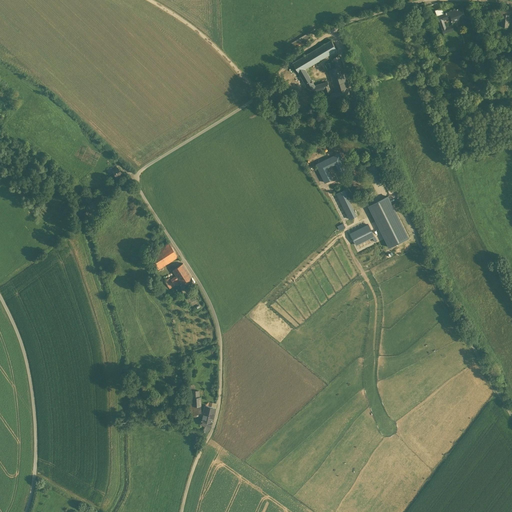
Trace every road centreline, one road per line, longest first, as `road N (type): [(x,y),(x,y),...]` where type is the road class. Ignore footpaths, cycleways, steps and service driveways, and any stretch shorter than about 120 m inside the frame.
road 1 (residential): [(182,511),(218,414),(219,331),(201,281),(137,187),(138,174),(259,95),(331,30)]
road 2 (residential): [(511,418),(437,287),(331,30)]
road 3 (unclassified): [(0,296),(23,349),(34,411),(26,511)]
road 4 (track): [(259,95),(204,34),(148,0)]
